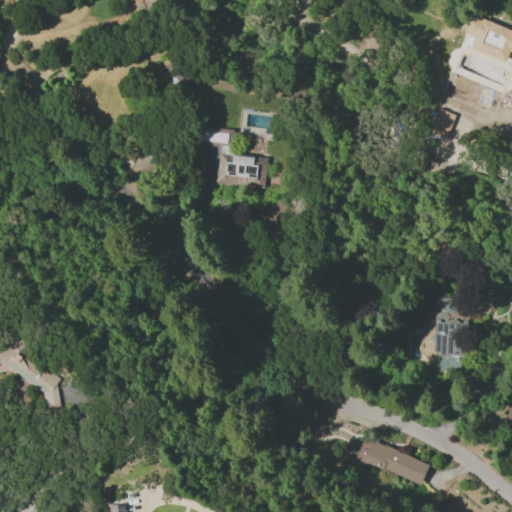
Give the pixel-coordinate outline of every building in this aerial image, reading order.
[(468,47),(505,62),(509,51),(511,52),(511,30),(470,13),(462,32),(473,36),(468,47)] [(444,139),(454,115),(438,108),(428,133),(444,139)] [(215,182),(264,187),(266,157),(230,154),(233,129),(200,126),(198,144),(218,146),(215,182)] [(436,311),(450,310),(450,297),(435,298),(436,311)] [(470,321),(434,318),(431,355),(438,356),(437,370),(447,371),(449,355),(467,357),(470,321)] [(0,376),(39,372),(43,408),(58,406),(55,374),(44,375),(42,360),(25,362),(22,336),(6,337),(7,347),(0,347),(0,376)] [(361,438),(354,459),(420,483),(428,462),(361,438)] [(109,511),(126,511),(124,502),(108,505),(109,511)]
